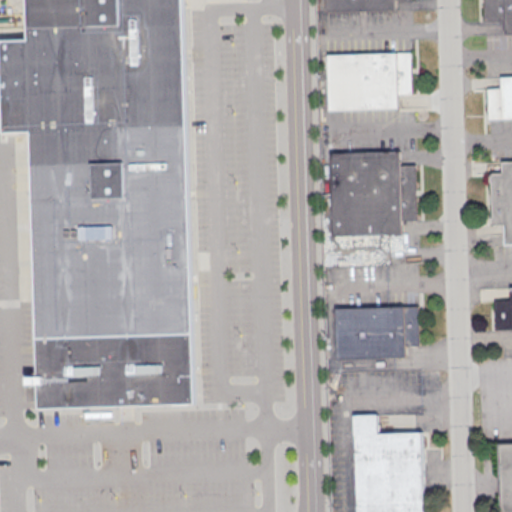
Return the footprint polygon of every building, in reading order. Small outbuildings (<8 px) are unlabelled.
[(184,0),(198,403),(42,408),(32,133),(5,134),(2,41),(30,40),(28,0),(184,0)] [(328,0),(397,0),(397,10),(329,13),(328,0)] [(511,0),(511,35),(508,36),(507,20),(487,21),(485,0),(511,0)] [(329,56),(411,52),(413,94),(401,95),(401,100),(433,98),(434,105),(332,110),(329,56)] [(511,120),(490,121),(489,90),(504,89),(504,79),(511,78),(511,120)] [(333,154),(402,151),(402,166),(416,166),(417,220),(404,220),(404,235),(335,237),(333,154)] [(511,245),(508,246),(507,225),(495,225),(493,175),(505,175),(504,163),(511,162),(511,245)] [(511,328),(496,329),(495,301),(511,301),(511,328)] [(338,359),(337,308),(420,306),(421,344),(408,345),(408,357),(338,359)] [(358,511),(355,416),(379,415),(380,434),(423,433),(425,511),(358,511)] [(503,511),(500,444),(511,443),(511,511),(503,511)]
